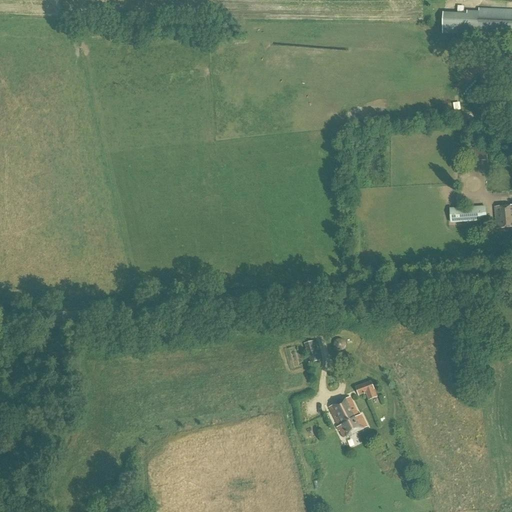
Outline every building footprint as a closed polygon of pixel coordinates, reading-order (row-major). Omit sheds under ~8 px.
[(511,36),(511,10),(478,9),(477,35),(511,36)] [(487,169),(488,149),(467,149),(467,168),(487,169)] [(497,229),(511,227),(511,206),(495,208),(497,229)] [(451,224),(486,221),(486,207),(450,209),(451,224)] [(311,364),(319,361),(313,342),(305,345),(311,364)] [(377,397),(371,382),(355,388),(358,396),(366,394),(368,401),(377,397)] [(359,416),(350,398),(329,408),(339,427),(338,427),(340,431),(341,431),(344,438),(368,427),(362,414),(359,416)]
